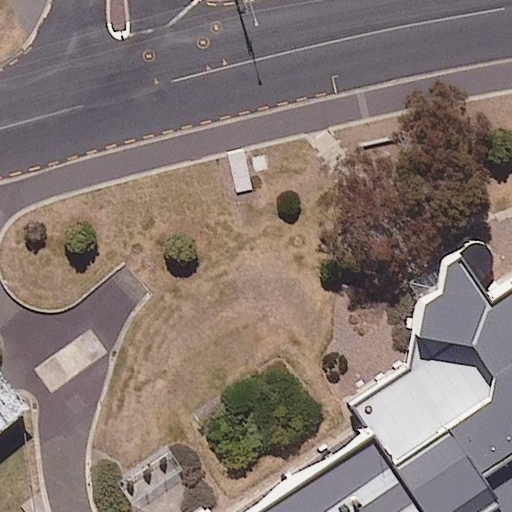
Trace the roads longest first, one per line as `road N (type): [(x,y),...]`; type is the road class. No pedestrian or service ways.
road 1 (tertiary): [(511,9),(278,54),(128,94)]
road 2 (tertiary): [(128,94),(0,129)]
